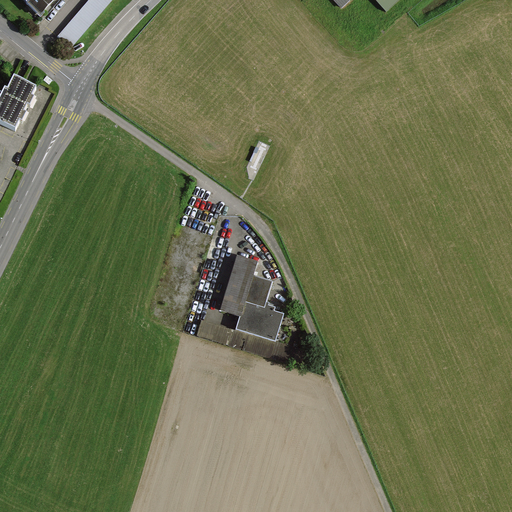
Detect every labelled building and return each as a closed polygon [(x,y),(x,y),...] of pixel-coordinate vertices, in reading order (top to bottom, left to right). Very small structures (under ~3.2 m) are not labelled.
[(54,0),(24,0),(39,15),(54,0)] [(89,0),(59,35),(73,47),(113,0),(89,0)] [(327,0),(340,13),(353,0),(327,0)] [(376,0),(388,12),(401,0),(376,0)] [(0,107),(0,108),(0,124),(15,132),(19,123),(23,124),(27,115),(25,114),(28,107),(31,108),(35,100),(33,99),(37,90),(14,79),(8,92),(6,91),(3,97),(0,95),(0,101),(0,102),(0,107)] [(148,313),(179,323),(214,212),(183,202),(148,313)] [(242,317),(255,275),(259,261),(240,255),(223,311),(242,317)] [(274,281),(255,275),(242,317),(238,330),(276,341),(284,313),(276,311),(277,308),(270,306),(271,303),(268,302),(274,281)] [(238,330),(203,319),(198,337),(301,368),(306,350),(276,341),(238,330)]
